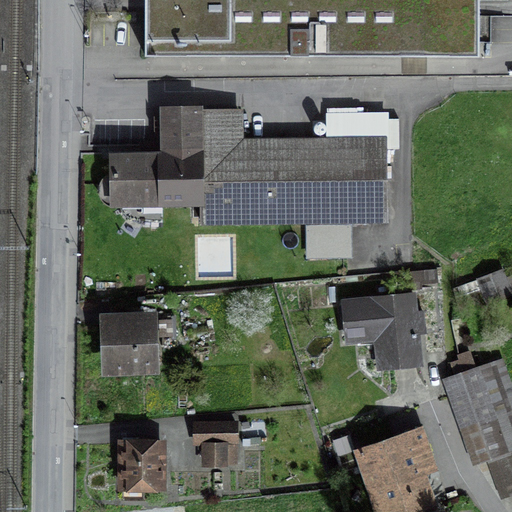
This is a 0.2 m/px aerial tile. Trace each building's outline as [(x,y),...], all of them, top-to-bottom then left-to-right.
[(145,0),(145,51),(478,54),(478,0),(145,0)] [(107,198),(114,201),(205,199),(206,224),(389,220),(388,152),(233,155),(232,111),(166,112),(166,157),(114,158),(114,168),(114,175),(107,178),(102,184),(102,192),(107,198)] [(308,227),(308,256),(347,256),(347,227),(308,227)] [(502,270),(477,280),(487,303),(511,293),(502,270)] [(413,298),(347,303),(350,339),(383,337),(385,364),(419,361),(413,298)] [(149,324),(112,324),(113,364),(150,363),(149,324)] [(480,367),(446,379),(476,463),(489,458),(503,499),(511,495),(511,410),(497,416),(480,367)] [(234,423),(195,423),(195,447),(202,447),(202,464),(235,464),(234,423)] [(424,430),(360,453),(380,511),(426,511),(436,509),(414,448),(428,443),(424,430)] [(160,443),(123,443),(122,485),(160,485),(160,443)]
